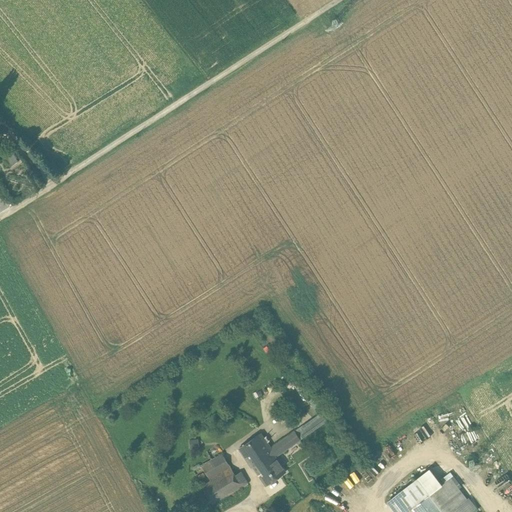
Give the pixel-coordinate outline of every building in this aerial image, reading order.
[(323,413),(271,449),(277,458),(329,421),(323,413)] [(261,435),(240,449),(267,487),(287,473),(277,458),(271,449),(261,435)] [(224,455),(202,467),(211,483),(203,487),(213,505),(249,485),(243,473),(236,476),(224,455)] [(470,511),(474,510),(447,477),(440,483),(463,511),(470,511)] [(463,511),(440,483),(403,511),(463,511)]
